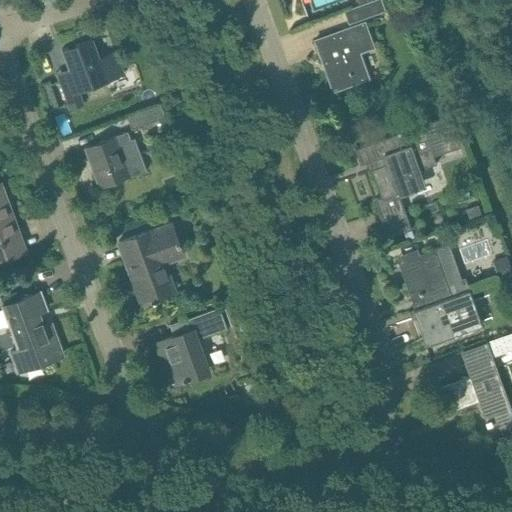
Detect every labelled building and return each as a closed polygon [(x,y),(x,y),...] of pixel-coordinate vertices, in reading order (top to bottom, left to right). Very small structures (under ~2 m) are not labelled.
[(380,0),(375,0),(343,12),(348,25),(385,12),(380,0)] [(327,63),(337,89),(368,78),(358,52),(372,46),(364,23),(315,40),(323,64),(327,63)] [(71,76),(58,81),(69,110),(83,104),(78,92),(120,76),(117,68),(120,66),(115,52),(98,58),(91,39),(61,49),(71,76)] [(131,129),(165,117),(160,105),(127,117),(131,129)] [(367,162),(380,197),(372,200),(381,225),(399,219),(404,232),(411,229),(397,191),(421,182),(417,171),(436,164),(432,154),(459,145),(448,115),(401,132),(401,130),(397,132),(397,133),(354,149),(360,165),(367,162)] [(128,163),(140,159),(133,140),(129,141),(126,132),(84,147),(98,188),(130,176),(126,165),(128,164),(128,163)] [(0,260),(24,252),(0,186),(0,260)] [(478,205),(465,210),(469,220),(482,216),(478,205)] [(155,300),(154,299),(173,292),(163,262),(182,255),(171,224),(151,232),(150,229),(118,241),(141,303),(150,300),(150,302),(155,300)] [(421,307),(458,294),(453,282),(460,279),(448,245),(392,265),(393,266),(401,263),(413,297),(417,296),(421,307)] [(469,290),(458,294),(421,307),(412,311),(425,345),(481,325),(469,290)] [(11,351),(18,371),(62,355),(50,324),(42,327),(37,313),(45,310),(39,292),(2,305),(18,348),(11,351)] [(227,312),(237,309),(234,298),(233,298),(223,302),(227,312)] [(226,328),(218,307),(169,325),(173,336),(161,341),(167,356),(161,358),(165,369),(171,367),(177,382),(182,380),(183,381),(187,380),(186,379),(207,371),(195,339),(226,328)] [(237,309),(228,312),(233,325),(242,322),(237,309)] [(511,349),(511,332),(482,343),(486,355),(464,362),(464,364),(466,363),(471,377),(440,387),(449,412),(450,412),(450,410),(477,400),(493,443),(511,436),(511,417),(491,357),(511,349)] [(275,414),(268,404),(257,411),(264,421),(275,414)]
